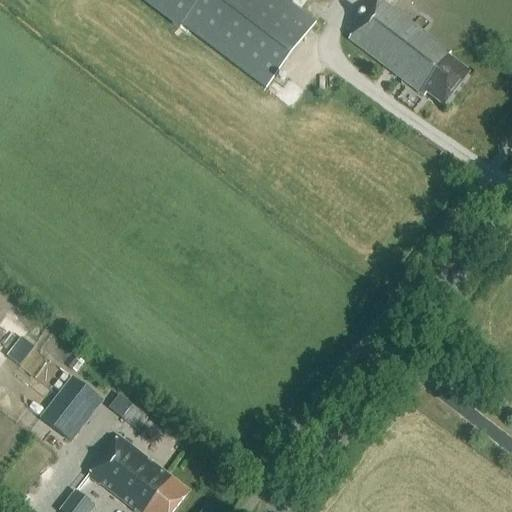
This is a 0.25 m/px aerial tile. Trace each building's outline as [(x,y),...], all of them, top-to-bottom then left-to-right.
[(146,0),(180,26),(181,25),(266,89),(316,23),(284,0),(146,0)] [(443,107),(468,74),(447,58),(450,54),(379,1),(348,42),(423,98),(426,94),(443,107)] [(22,363),(36,345),(24,336),(9,354),(22,363)] [(103,402),(71,377),(39,419),(71,444),(103,402)] [(117,412),(124,403),(117,397),(110,406),(117,412)] [(171,511),(187,492),(133,451),(118,439),(88,478),(98,486),(98,485),(133,511),(171,511)] [(91,511),(94,508),(75,492),(59,511),(60,511),(91,511)]
